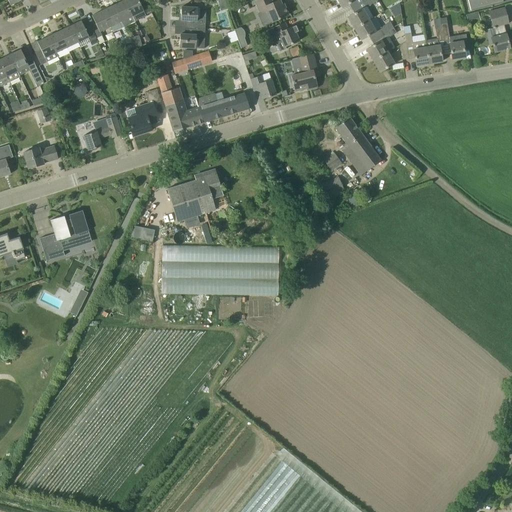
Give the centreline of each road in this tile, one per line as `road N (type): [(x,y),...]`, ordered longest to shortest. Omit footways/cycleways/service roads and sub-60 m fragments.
road 1 (tertiary): [(0,204),(359,97)]
road 2 (track): [(359,97),(417,166),(511,229)]
road 3 (tertiary): [(359,97),(511,73)]
